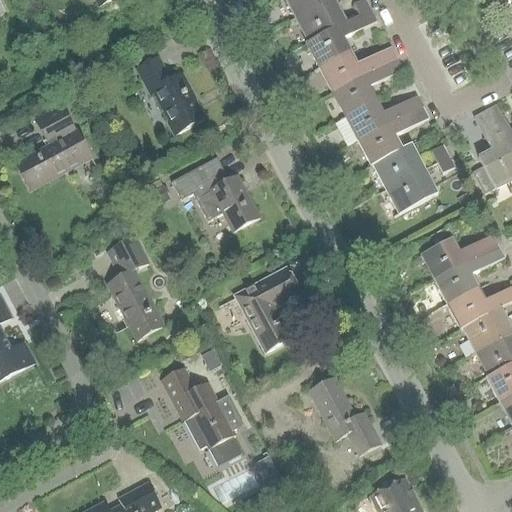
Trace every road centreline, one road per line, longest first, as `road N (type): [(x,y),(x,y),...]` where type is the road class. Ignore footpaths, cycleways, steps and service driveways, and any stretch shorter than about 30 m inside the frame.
road 1 (residential): [(199,0),(472,511)]
road 2 (residential): [(395,0),(394,13),(448,114),(504,83),(458,0)]
road 3 (residential): [(97,411),(0,223)]
road 4 (residential): [(7,511),(118,451),(97,411)]
